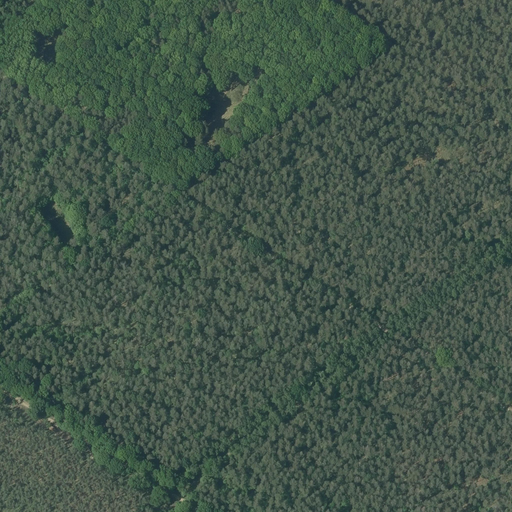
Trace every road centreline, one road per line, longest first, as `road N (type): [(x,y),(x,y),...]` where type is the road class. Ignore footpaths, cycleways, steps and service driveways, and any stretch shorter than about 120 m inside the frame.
road 1 (track): [(174,193),(466,0)]
road 2 (track): [(384,330),(166,491)]
road 3 (track): [(384,330),(174,193)]
road 4 (track): [(511,135),(316,0)]
road 5 (track): [(199,511),(0,387)]
road 6 (track): [(511,239),(384,330)]
road 7 (track): [(511,412),(384,330)]
